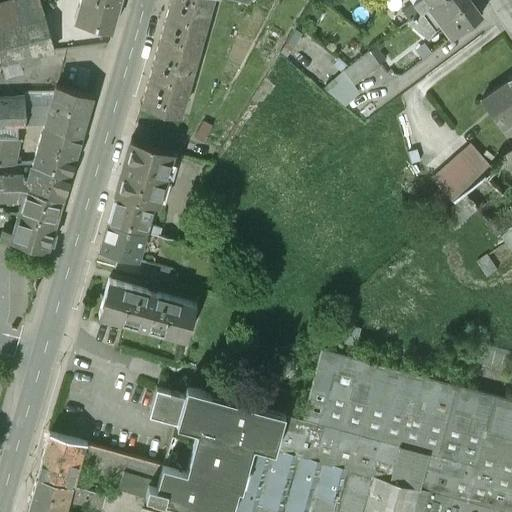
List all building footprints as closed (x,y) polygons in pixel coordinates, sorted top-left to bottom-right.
[(19,0),(0,5),(0,26),(45,14),(41,0),(19,0)] [(79,0),(74,19),(112,29),(112,28),(111,28),(118,0),(79,0)] [(211,0),(169,0),(158,42),(197,53),(211,0)] [(421,10),(430,4),(427,0),(417,0),(403,11),(403,12),(393,19),(398,27),(409,20),(421,10)] [(481,15),(469,0),(435,0),(430,4),(421,10),(435,29),(442,24),(452,37),(481,15)] [(45,14),(0,26),(0,57),(1,62),(55,48),(45,14)] [(179,115),(197,53),(158,42),(141,104),(179,115)] [(326,106),(297,68),(262,109),(275,124),(281,118),(291,131),(326,106)] [(4,75),(6,80),(23,75),(22,70),(4,75)] [(511,75),(508,78),(509,80),(482,98),(501,127),(511,119),(511,75)] [(26,123),(44,123),(81,133),(92,94),(55,83),(53,92),(50,104),(25,105),(26,123)] [(25,105),(50,104),(53,92),(25,93),(25,102),(25,105)] [(25,102),(0,103),(0,124),(17,124),(26,123),(25,105),(25,102)] [(370,122),(363,113),(342,128),(349,138),(370,122)] [(44,123),(33,161),(70,172),(76,173),(87,135),(81,133),(44,123)] [(17,124),(0,124),(0,136),(17,138),(17,124)] [(17,138),(0,136),(0,162),(18,162),(19,158),(14,157),(17,138)] [(172,150),(131,138),(116,192),(153,203),(156,204),(172,150)] [(456,201),(494,164),(470,138),(432,174),(456,201)] [(511,150),(501,158),(494,164),(456,201),(442,213),(455,227),(477,207),(499,233),(511,223),(511,150)] [(2,185),(21,185),(26,186),(62,197),(70,172),(33,161),(29,178),(23,176),(24,174),(2,175),(2,185)] [(23,199),(26,186),(21,185),(2,185),(3,199),(23,199)] [(62,197),(26,186),(23,199),(19,213),(55,223),(62,197)] [(153,203),(116,192),(108,220),(145,230),(153,203)] [(55,223),(19,213),(12,233),(3,231),(1,237),(47,251),(55,223)] [(145,230),(108,220),(100,248),(120,254),(137,259),(137,257),(145,230)] [(137,257),(137,259),(120,254),(116,268),(166,281),(170,267),(137,257)] [(193,302),(110,278),(108,277),(98,314),(100,314),(183,337),(183,338),(185,338),(195,301),(193,301),(193,302)] [(340,322),(336,338),(355,343),(359,327),(340,322)] [(82,441),(49,431),(36,475),(70,485),(79,454),(82,441)]
